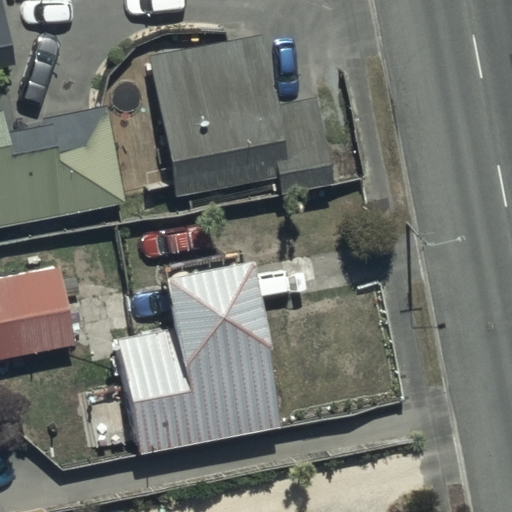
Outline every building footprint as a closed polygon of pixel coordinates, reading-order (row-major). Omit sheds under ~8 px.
[(1,0),(0,0),(0,62),(11,60),(1,0)] [(261,28),(149,48),(175,190),(276,172),(278,186),(332,176),(316,91),(274,98),(261,28)] [(0,220),(121,197),(102,99),(0,119),(0,220)] [(171,324),(117,333),(138,452),(280,428),(249,252),(162,267),(171,324)] [(57,265),(0,277),(0,360),(74,346),(57,265)]
